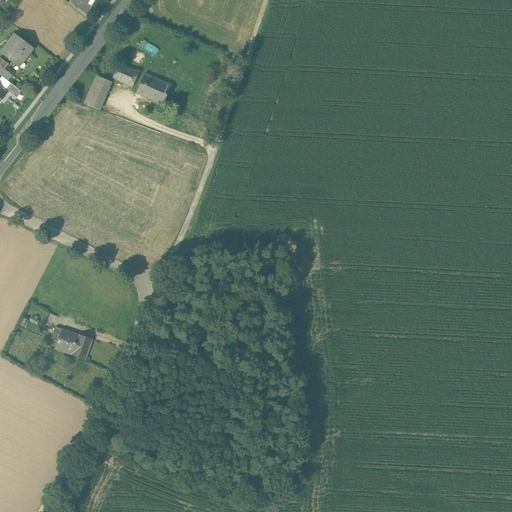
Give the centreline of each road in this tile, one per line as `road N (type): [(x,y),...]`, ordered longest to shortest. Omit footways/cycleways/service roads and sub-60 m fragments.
road 1 (residential): [(46,511),(158,287),(0,207)]
road 2 (tertiary): [(0,170),(129,0)]
